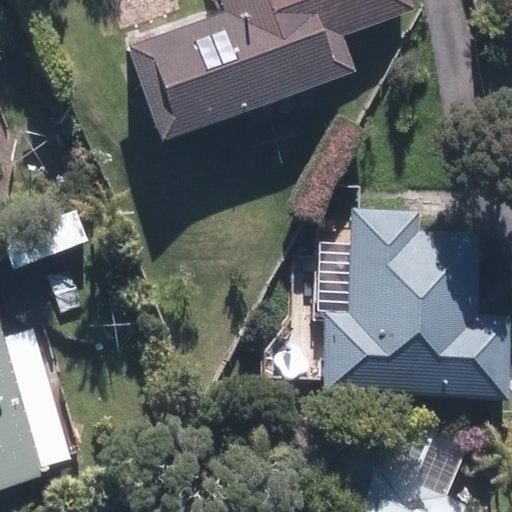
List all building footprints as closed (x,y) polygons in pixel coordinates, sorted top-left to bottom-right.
[(211,0),(126,33),(157,114),(339,43),(331,23),(408,0),(211,0)] [(320,294),(317,371),(500,379),(503,302),(483,302),(487,201),(352,195),(348,296),(320,294)] [(63,210),(0,233),(0,247),(9,270),(76,244),(63,210)] [(0,306),(0,467),(69,449),(33,316),(5,324),(0,306)] [(497,511),(374,456),(348,511),(497,511)]
